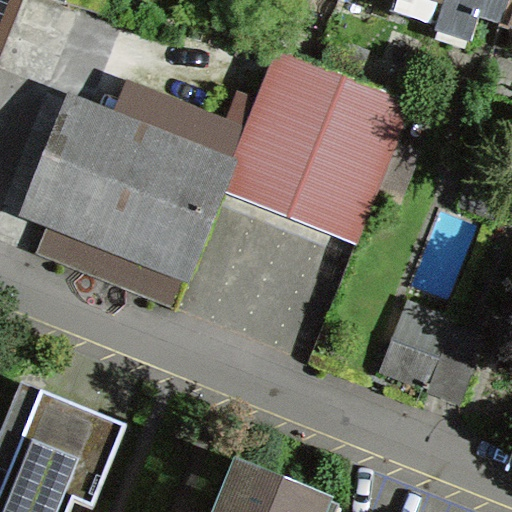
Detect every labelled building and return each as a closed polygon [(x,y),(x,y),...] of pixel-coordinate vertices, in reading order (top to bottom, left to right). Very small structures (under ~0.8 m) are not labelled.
[(0,0),(0,59),(24,0),(0,0)] [(504,0),(436,0),(436,1),(497,21),(504,0)] [(511,0),(504,0),(497,21),(511,25),(511,0)] [(412,98),(277,47),(235,159),(224,188),(358,239),(412,98)] [(224,188),(235,159),(68,94),(21,214),(189,279),(224,188)] [(419,384),(454,399),(486,326),(450,311),(435,345),(419,384)] [(435,345),(388,326),(373,365),(419,384),(435,345)] [(127,426),(23,382),(0,436),(0,470),(7,473),(0,490),(0,511),(70,511),(75,502),(94,511),(127,426)] [(341,511),(347,500),(242,456),(217,511),(341,511)]
